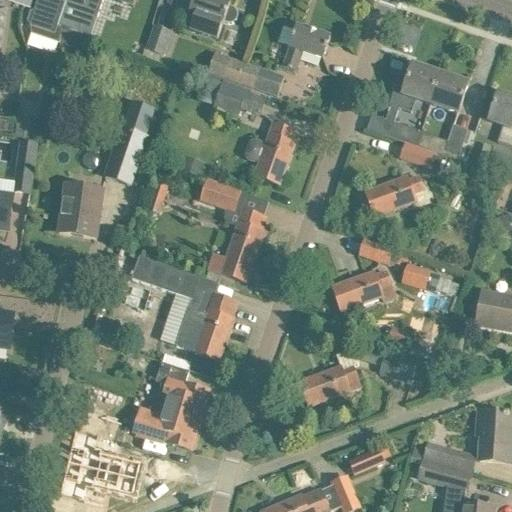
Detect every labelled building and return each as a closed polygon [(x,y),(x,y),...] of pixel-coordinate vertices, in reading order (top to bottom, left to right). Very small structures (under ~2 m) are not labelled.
[(0,0),(0,67),(0,65),(8,9),(0,7),(0,0)] [(35,0),(39,1),(34,14),(32,15),(28,25),(30,28),(29,30),(31,31),(31,36),(52,43),(58,28),(67,3),(64,2),(64,0),(35,0)] [(67,3),(58,28),(69,32),(92,39),(92,38),(77,34),(83,16),(97,21),(104,0),(111,0),(134,7),(136,0),(64,0),(64,2),(67,3)] [(237,23),(238,18),(237,13),(234,9),(230,8),(230,5),(214,0),(194,0),(189,15),(190,15),(185,30),(218,41),(224,25),(229,27),(233,26),(237,23)] [(163,59),(172,34),(155,28),(146,53),(163,59)] [(323,61),(329,45),(331,40),(296,28),(295,32),(283,28),(279,43),(290,47),(283,69),(296,73),(302,54),(323,61)] [(65,46),(87,54),(92,39),(69,32),(65,46)] [(278,98),(285,77),(230,60),(224,81),(278,98)] [(396,88),(390,107),(391,108),(399,110),(411,115),(415,104),(430,109),(439,82),(441,77),(413,68),(412,72),(406,91),(396,88)] [(439,82),(430,109),(457,118),(462,105),(468,86),(441,77),(439,82)] [(248,94),(249,92),(223,83),(213,114),(238,123),(242,112),(260,118),(267,100),(248,94)] [(498,144),(511,148),(511,100),(499,96),(492,115),(489,124),(503,129),(498,144)] [(20,117),(18,136),(34,138),(37,119),(20,117)] [(394,125),(389,139),(406,145),(417,149),(421,135),(419,134),(419,133),(413,131),(394,125)] [(250,164),(256,165),(261,164),(256,179),(280,187),(294,146),(292,145),(296,134),(274,127),(266,149),(262,144),(257,143),(249,144),(245,158),(250,164)] [(448,143),(445,152),(459,157),(458,162),(465,164),(475,134),(468,131),(454,127),(448,143)] [(132,189),(149,139),(121,129),(104,179),(132,189)] [(14,185),(13,194),(33,196),(35,175),(39,145),(20,142),(16,173),(14,185)] [(401,159),(400,161),(433,173),(438,156),(417,149),(406,145),(401,159)] [(511,179),(511,154),(495,149),(487,172),(511,179)] [(407,180),(366,195),(375,219),(382,216),(393,212),(416,204),(414,197),(424,193),(422,189),(419,179),(408,183),(407,180)] [(156,183),(152,198),(164,202),(169,188),(156,183)] [(261,202),(207,183),(200,203),(233,215),(234,212),(240,196),(261,203),(261,202)] [(96,241),(101,209),(103,193),(66,188),(59,235),(44,232),(43,233),(96,241)] [(0,196),(0,231),(9,233),(13,199),(0,196)] [(234,242),(227,261),(220,258),(214,274),(222,276),(246,285),(264,234),(262,233),(266,221),(243,213),(243,215),(234,242)] [(511,230),(509,225),(511,223),(511,217),(511,215),(492,224),(500,238),(511,232),(511,230)] [(366,247),(362,258),(399,271),(403,260),(366,247)] [(139,260),(132,282),(192,302),(200,281),(139,260)] [(409,267),(403,285),(425,291),(420,305),(427,308),(432,293),(436,294),(441,279),(430,276),(431,273),(409,267)] [(210,272),(207,282),(219,285),(222,276),(214,274),(210,272)] [(374,275),(333,290),(342,314),(393,296),(386,275),(375,278),(374,275)] [(219,363),(239,304),(206,292),(198,314),(189,311),(176,347),(195,354),(195,355),(219,363)] [(511,301),(483,296),(481,308),(477,327),(511,333),(511,301)] [(0,349),(10,350),(14,318),(0,315),(0,349)] [(447,340),(433,336),(427,356),(442,360),(447,340)] [(88,343),(84,358),(97,362),(102,348),(88,343)] [(341,370),(300,385),(309,409),(316,406),(361,390),(354,370),(359,368),(353,352),(336,359),(341,370)] [(383,369),(380,377),(411,386),(417,367),(386,357),(383,369)] [(189,373),(161,366),(156,383),(167,386),(163,399),(158,417),(141,412),(134,434),(151,439),(151,440),(192,453),(210,393),(185,386),(189,373)] [(479,415),(477,435),(477,440),(481,440),(479,463),(511,465),(511,464),(508,464),(511,435),(511,417),(509,417),(504,416),(504,417),(479,415)] [(98,448),(101,434),(77,428),(69,461),(138,478),(142,462),(102,453),(103,449),(98,448)] [(423,460),(425,449),(415,447),(413,458),(423,460)] [(426,461),(472,473),(476,459),(429,447),(426,461)] [(383,448),(351,460),(357,477),(390,465),(383,448)] [(134,494),(138,478),(69,461),(61,494),(85,500),(88,486),(94,488),(95,484),(134,494)] [(444,511),(491,511),(492,511),(494,511),(494,510),(464,506),(466,494),(467,494),(471,477),(452,472),(424,465),(419,483),(447,490),(444,511)] [(357,511),(360,511),(355,498),(347,479),(332,486),(333,487),(342,509),(343,511),(357,511)] [(335,511),(342,509),(333,487),(302,500),(302,498),(268,511),(335,511)]
